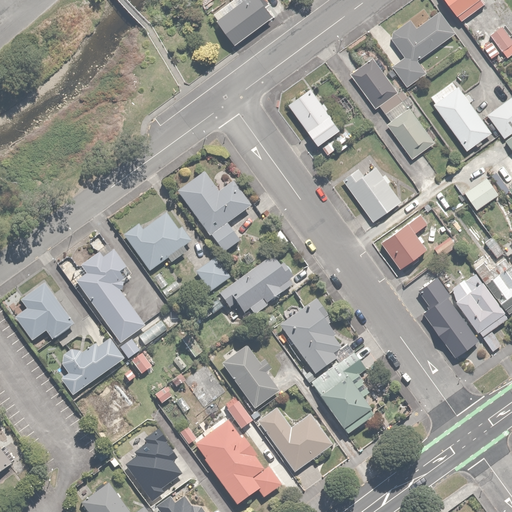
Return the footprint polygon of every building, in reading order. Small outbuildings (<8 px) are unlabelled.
[(232,0),(213,14),(234,44),(273,17),(264,4),(268,2),(266,0),(232,0)] [(448,0),(463,20),(488,0),(492,0),(494,2),(497,0),(448,0)] [(394,31),(392,38),(404,55),(392,64),(408,84),(428,69),(419,57),(455,30),(440,10),(416,27),(410,19),(394,31)] [(490,56),(501,49),(506,56),(511,52),(511,36),(504,24),(490,33),(495,40),(484,47),(490,56)] [(372,58),(350,73),(376,107),(381,104),(392,119),(386,123),(414,159),(436,142),(410,108),(415,104),(402,88),(398,91),(372,58)] [(493,132),(455,78),(429,96),(467,150),(493,132)] [(309,86),(288,102),(318,142),(339,126),(309,86)] [(511,93),(486,114),(511,148),(511,93)] [(322,147),(328,154),(350,136),(345,129),(322,147)] [(511,180),(511,155),(488,171),(500,188),(511,180)] [(385,173),(383,175),(376,166),(363,175),(357,167),(342,178),(372,221),(401,201),(388,183),(391,181),(385,173)] [(206,171),(177,191),(220,250),(239,236),(229,222),(251,207),(232,181),(220,190),(206,171)] [(498,195),(486,177),(465,191),(478,209),(498,195)] [(139,223),(123,235),(149,271),(190,241),(168,211),(143,229),(139,223)] [(457,245),(451,235),(435,246),(441,256),(457,245)] [(493,235),(485,241),(497,257),(506,251),(493,235)] [(403,242),(381,257),(399,284),(421,269),(403,242)] [(87,273),(76,281),(120,343),(144,326),(116,286),(130,276),(109,246),(81,265),(87,273)] [(215,256),(196,271),(210,288),(229,273),(215,256)] [(279,267),(273,257),(219,293),(230,308),(238,303),(244,312),(250,308),(255,315),(282,296),(280,293),(292,285),(288,279),(293,276),(285,263),(279,267)] [(508,315),(511,312),(511,258),(484,277),(508,315)] [(432,283),(421,271),(413,278),(424,291),(432,283)] [(480,334),(508,315),(484,277),(455,296),(480,334)] [(75,323),(45,282),(21,299),(27,307),(14,317),(30,340),(46,329),(52,339),(75,323)] [(452,351),(480,334),(455,296),(428,313),(452,351)] [(310,303),(279,325),(312,372),(332,358),(337,365),(354,352),(347,343),(341,347),(310,303)] [(82,351),(70,349),(63,354),(63,365),(68,372),(60,378),(71,395),(124,358),(110,338),(99,347),(95,342),(82,351)] [(131,339),(119,347),(126,357),(138,349),(131,339)] [(277,392),(245,346),(222,362),(254,408),(277,392)] [(142,352),(131,360),(141,372),(151,364),(142,352)] [(341,370),(315,387),(346,433),(371,416),(341,370)] [(236,397),(226,403),(241,427),(251,421),(236,397)] [(279,409),(260,422),(294,474),(333,448),(312,415),(292,428),(279,409)] [(233,423),(200,445),(238,502),(271,480),(233,423)] [(187,424),(178,430),(188,444),(196,439),(187,424)] [(137,458),(125,466),(147,500),(161,491),(159,488),(180,474),(168,456),(173,452),(159,430),(142,441),(144,444),(132,452),(137,458)] [(0,470),(10,463),(0,449),(0,470)] [(126,511),(109,486),(84,503),(89,511),(148,511),(147,509),(142,511),(126,511)] [(170,498),(157,508),(160,511),(203,511),(198,505),(194,508),(185,496),(174,504),(170,498)]
